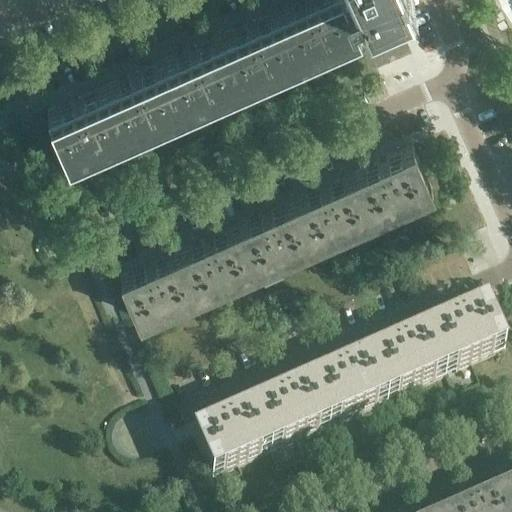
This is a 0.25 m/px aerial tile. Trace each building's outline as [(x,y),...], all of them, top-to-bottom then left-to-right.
[(359,23),(348,0),(295,0),(281,6),(300,49),(359,23)] [(360,0),(365,8),(383,0),(360,0)] [(300,49),(281,6),(223,32),(242,75),(300,49)] [(242,75),(223,32),(165,58),(184,100),(242,75)] [(184,100),(165,58),(107,84),(125,126),(184,100)] [(125,126),(107,84),(47,110),(66,152),(125,126)] [(432,188),(413,145),(354,171),(373,214),(432,188)] [(373,214),(354,171),(296,197),(315,239),(373,214)] [(315,239),(296,197),(238,223),(256,265),(315,239)] [(256,265),(238,223),(179,248),(198,291),(256,265)] [(198,291),(179,248),(120,275),(139,317),(198,291)] [(505,352),(491,321),(486,310),(427,336),(446,378),(505,352)] [(446,378),(427,336),(369,361),(388,404),(446,378)] [(388,404),(369,361),(311,387),(329,430),(388,404)] [(329,430),(311,387),(252,413),(271,455),(329,430)] [(271,455),(252,413),(193,439),(212,482),(271,455)] [(511,511),(511,494),(499,500),(504,511),(511,511)] [(504,511),(499,500),(473,511),(504,511)]
